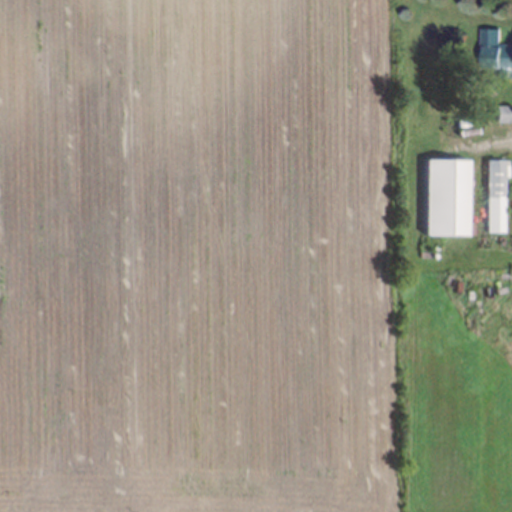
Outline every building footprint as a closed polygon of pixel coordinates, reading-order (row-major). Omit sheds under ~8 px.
[(498,28),(497,44),(511,45),(511,66),(480,64),(482,27),(498,28)] [(489,107),(507,106),(508,123),(489,123),(489,107)] [(427,160),(427,236),(470,237),(470,160),(427,160)] [(487,161),(508,161),(509,179),(505,179),(505,234),(487,234),(487,161)] [(463,453),(469,442),(477,446),(471,457),(463,453)]
